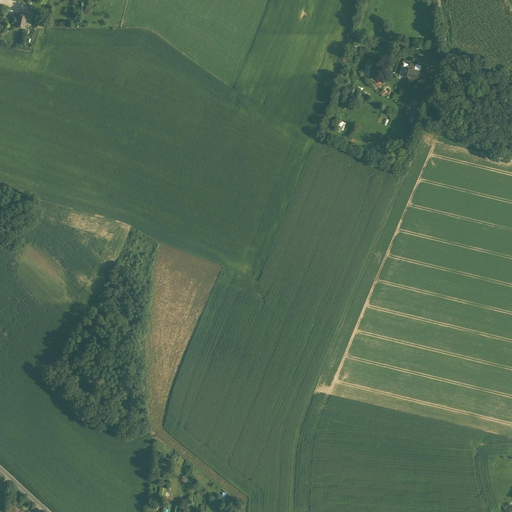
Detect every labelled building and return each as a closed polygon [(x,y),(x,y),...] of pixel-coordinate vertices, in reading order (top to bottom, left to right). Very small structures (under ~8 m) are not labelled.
[(27,16),(18,14),(18,16),(14,15),(12,26),(15,27),(15,25),(16,25),(16,27),(24,29),(27,16)] [(370,77),(372,64),(365,63),(363,76),(370,77)] [(409,67),(407,77),(425,81),(428,71),(420,69),(421,66),(413,64),(412,68),(409,67)] [(346,99),(353,102),(357,90),(351,88),(346,99)] [(429,93),(422,91),(419,104),(425,106),(429,93)] [(410,138),(413,139),(420,120),(414,118),(412,124),(413,126),(411,131),(412,131),(410,138)]
